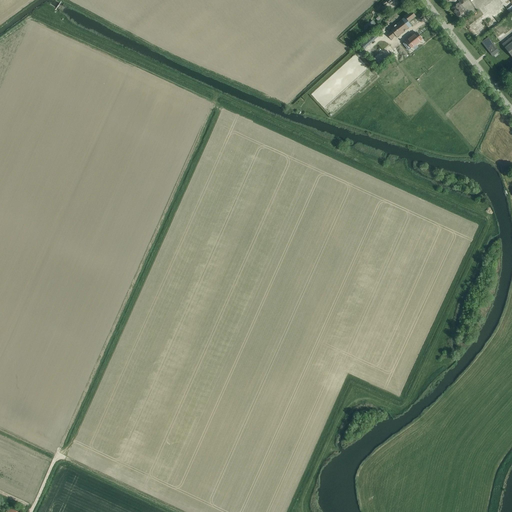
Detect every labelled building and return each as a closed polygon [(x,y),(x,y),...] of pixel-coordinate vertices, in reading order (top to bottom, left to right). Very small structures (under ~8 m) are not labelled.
[(462,4),(466,1),(465,0),(458,0),(460,2),(458,4),(457,4),(451,8),(458,16),(462,13),(464,12),(459,6),(461,4),(462,4)] [(409,22),(412,19),(416,16),(411,11),(407,14),(404,17),(405,18),(390,30),(391,31),(387,34),(387,35),(391,39),(395,36),(396,37),(408,28),(404,23),(407,20),(409,22)] [(364,49),(382,34),(378,29),(360,44),(364,49)] [(422,39),(416,32),(413,36),(412,35),(407,39),(407,40),(406,41),(406,42),(403,44),(407,48),(408,50),(411,48),(422,39)] [(511,35),(502,44),(511,57),(511,35)] [(488,36),(481,42),(490,53),(497,48),(488,36)]
